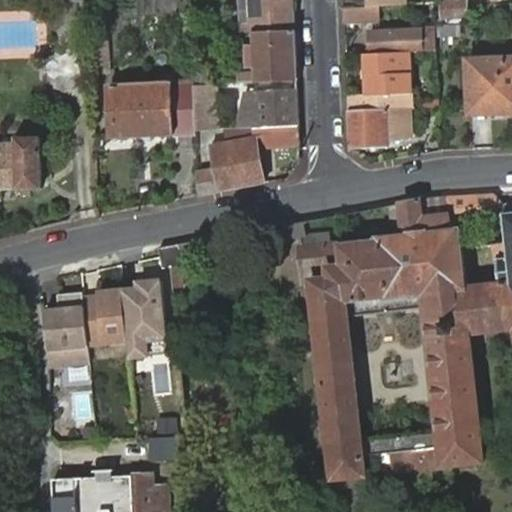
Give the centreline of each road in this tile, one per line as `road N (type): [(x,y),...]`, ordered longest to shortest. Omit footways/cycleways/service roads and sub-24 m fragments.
road 1 (tertiary): [(0,265),(329,196)]
road 2 (residential): [(329,196),(319,0)]
road 3 (tertiary): [(329,196),(448,171),(511,169)]
